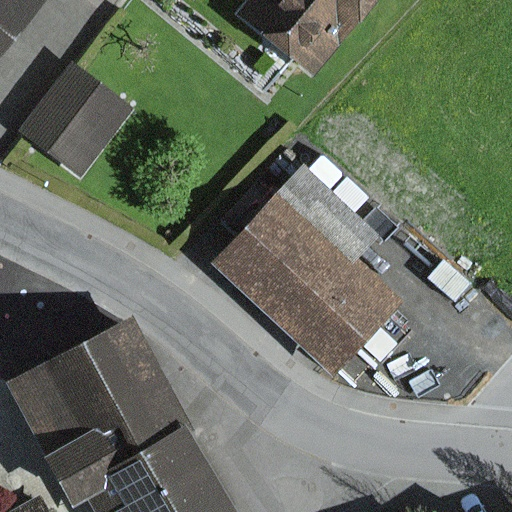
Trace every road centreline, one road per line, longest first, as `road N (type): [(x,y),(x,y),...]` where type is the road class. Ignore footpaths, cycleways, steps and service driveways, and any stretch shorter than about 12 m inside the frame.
road 1 (residential): [(0,207),(124,270),(332,424),(481,447)]
road 2 (track): [(124,270),(277,511)]
